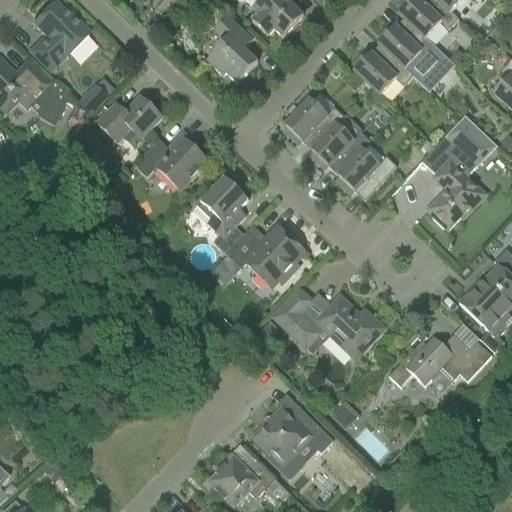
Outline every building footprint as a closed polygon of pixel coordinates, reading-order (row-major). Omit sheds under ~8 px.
[(166,24),(180,9),(185,3),(181,0),(166,0),(154,13),(166,24)] [(282,41),(303,19),(282,0),(263,0),(252,12),(256,17),(250,23),(267,40),(274,33),(282,41)] [(405,11),(398,18),(403,23),(403,22),(425,43),(440,26),(448,34),(458,24),(450,16),(450,17),(431,0),(415,0),(415,1),(413,0),(408,0),(401,8),(405,11)] [(431,0),(450,17),(450,16),(465,0),(473,8),(480,0),(431,0)] [(66,19),(53,7),(32,28),(44,40),(40,44),(29,56),(49,75),(65,60),(66,61),(89,37),(68,17),(66,19)] [(237,88),(257,67),(243,53),(252,44),(237,30),(228,20),(213,35),(225,46),(207,65),(223,81),(226,78),(237,88)] [(403,22),(403,23),(395,31),(391,28),(381,39),(385,42),(379,49),(405,73),(413,80),(430,96),(431,95),(427,91),(440,78),(441,79),(451,68),(454,70),(425,43),(403,22)] [(405,73),(379,49),(370,58),(366,54),(356,65),(360,68),(353,75),(380,100),(395,83),(403,91),(413,80),(405,73)] [(511,64),(510,63),(501,74),(509,81),(493,98),(506,109),(511,114),(511,64)] [(53,84),(48,88),(40,80),(26,66),(13,78),(0,64),(0,113),(4,117),(17,105),(25,113),(36,102),(43,109),(41,112),(57,122),(59,118),(60,118),(66,107),(72,110),(72,111),(76,107),(53,84)] [(95,90),(78,108),(82,111),(90,119),(91,119),(108,101),(95,90)] [(162,122),(140,101),(125,117),(115,108),(102,122),(97,128),(117,148),(122,143),(135,155),(144,145),(142,143),(148,137),(162,122)] [(326,120),(310,104),(285,130),(292,137),(288,140),(299,150),(302,147),(312,155),(336,129),(344,122),(334,112),(326,120)] [(452,119),(448,123),(448,128),(453,132),(459,125),(452,119)] [(448,137),(421,167),(422,167),(434,178),(436,180),(433,183),(436,186),(448,197),(442,203),(440,201),(427,215),(433,221),(432,222),(443,232),(444,231),(447,235),(460,221),(463,224),(480,205),(485,200),(473,188),(466,181),(476,171),(477,172),(496,152),(480,137),(463,121),(459,125),(453,132),(448,137)] [(352,144),(336,129),(312,155),(318,161),(314,165),(325,175),(328,171),(338,180),(362,154),(363,154),(370,146),(360,137),(352,144)] [(208,166),(191,150),(195,147),(183,135),(167,152),(158,143),(143,159),(146,162),(136,173),(146,182),(156,172),(180,196),(194,181),(208,166)] [(510,158),(511,155),(511,143),(508,140),(499,150),(510,158)] [(378,169),(363,154),(362,154),(338,180),(344,186),(340,190),(351,200),(355,196),(364,205),(378,191),(396,171),(386,161),(378,169)] [(38,187),(47,178),(47,177),(32,162),(26,169),(34,177),(31,180),(38,187)] [(225,258),(234,248),(243,239),(235,231),(245,220),(239,214),(247,204),(224,182),(200,207),(193,215),(206,227),(220,240),(213,247),(225,258)] [(234,248),(225,258),(240,273),(246,267),(270,290),(276,283),(282,288),(299,271),(293,266),(302,256),(277,233),(266,245),(251,230),(248,234),(243,239),(234,248)] [(157,256),(158,249),(153,244),(144,252),(152,261),(157,256)] [(511,313),(511,282),(511,260),(505,254),(494,266),(497,269),(481,285),(479,283),(457,307),(488,334),(479,344),(494,358),(504,348),(498,342),(511,327),(511,321),(508,318),(511,313)] [(309,306),(298,295),(272,322),(305,353),(323,334),(355,364),(383,334),(369,320),(364,325),(339,302),(331,310),(317,297),(309,306)] [(228,349),(238,339),(225,324),(214,335),(228,349)] [(269,328),(260,336),(267,343),(276,335),(269,328)] [(491,360),(477,347),(479,344),(463,329),(446,347),(449,350),(446,354),(433,341),(425,350),(422,346),(388,381),(400,391),(411,379),(424,391),(441,373),(454,385),(459,379),(467,386),(491,360)] [(344,406),(332,419),(348,433),(360,419),(344,406)] [(5,412),(5,418),(9,422),(12,422),(15,423),(19,419),(19,415),(19,413),(16,408),(10,408),(5,412)] [(293,458),(306,444),(320,457),(332,445),(298,411),(289,420),(282,412),(271,423),(269,420),(264,421),(261,424),(261,428),(264,431),(253,441),(272,459),(268,463),(288,483),(303,468),(293,458)] [(207,482),(200,489),(214,502),(218,498),(232,511),(248,497),(251,500),(259,500),(275,484),(270,479),(256,465),(248,473),(235,461),(233,462),(211,485),(207,482)] [(48,467),(40,474),(48,482),(55,475),(58,473),(50,465),(48,467)] [(374,503),(382,495),(374,487),(366,495),(374,503)]
